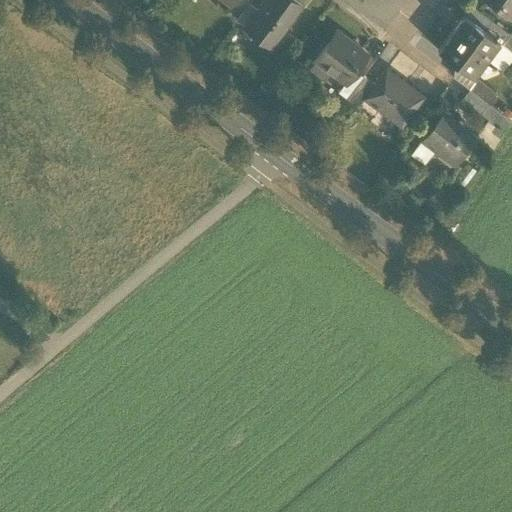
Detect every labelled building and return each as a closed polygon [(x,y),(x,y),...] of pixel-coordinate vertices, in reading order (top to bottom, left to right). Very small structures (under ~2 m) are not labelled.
[(234,0),(233,2),(243,10),(249,0),(234,0)] [(264,0),(258,9),(246,26),(270,45),(301,4),(296,0),(264,0)] [(511,10),(511,0),(489,0),(509,14),(511,10)] [(249,3),(237,19),(245,26),(246,26),(258,9),(249,3)] [(483,28),(464,13),(450,31),(486,58),(499,41),(500,40),(483,28)] [(510,33),(490,18),(483,28),(500,40),(499,41),(502,43),(510,33)] [(352,42),(337,31),(316,59),(320,55),(334,65),(331,70),(345,80),(366,52),(365,52),(364,54),(351,44),(352,42)] [(486,58),(450,31),(437,49),(473,75),(486,58)] [(334,65),(320,55),(316,59),(309,68),(325,79),(331,70),(334,65)] [(422,95),(386,67),(364,97),(401,124),(422,95)] [(354,68),(340,87),(349,94),(363,75),(354,68)] [(364,75),(347,97),(358,105),(375,82),(364,75)] [(496,92),(477,77),(469,88),(489,102),(496,92)] [(489,102),(469,88),(461,98),(481,113),(489,102)] [(510,119),(489,102),(481,113),(496,125),(492,130),(500,135),(510,119)] [(443,110),(421,138),(455,163),(476,135),(443,110)]
